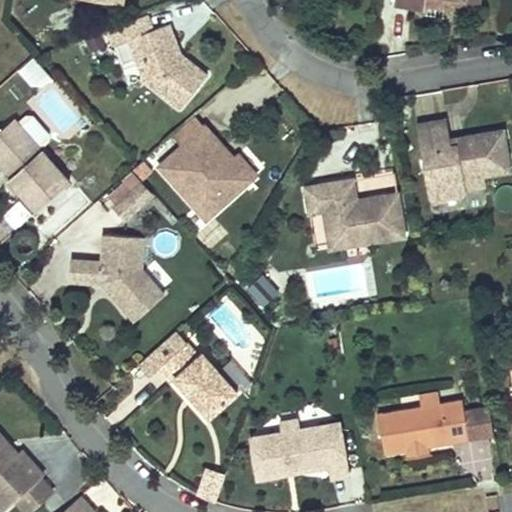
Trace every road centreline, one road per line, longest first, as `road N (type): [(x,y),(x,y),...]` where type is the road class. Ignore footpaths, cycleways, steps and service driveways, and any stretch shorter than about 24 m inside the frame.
road 1 (residential): [(252,0),(275,40),(323,77),(407,82),(511,64)]
road 2 (residential): [(0,301),(54,399),(122,477),(167,511)]
